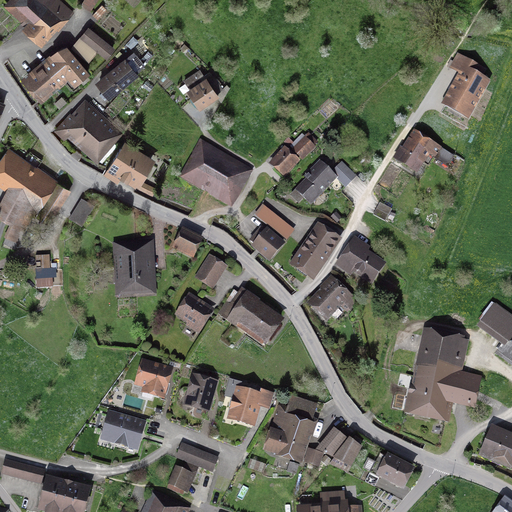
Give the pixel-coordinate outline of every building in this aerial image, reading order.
[(15,0),(11,5),(26,18),(22,23),(28,29),(54,0),(15,0)] [(41,40),(68,9),(57,0),(54,0),(28,29),(41,40)] [(85,0),(82,5),(90,10),(96,0),(85,0)] [(97,20),(107,10),(102,5),(92,15),(97,20)] [(88,61),(98,50),(106,56),(113,48),(89,29),(73,49),(88,61)] [(67,77),(70,75),(76,82),(88,72),(66,47),(27,80),(41,96),(66,75),(67,77)] [(458,56),(451,68),(462,74),(446,103),(468,115),(486,83),(478,78),(483,70),(458,56)] [(135,75),(124,62),(99,82),(110,95),(135,75)] [(208,81),(200,70),(184,81),(200,105),(222,89),(214,77),(208,81)] [(64,139),(71,132),(98,156),(118,134),(103,121),(104,119),(87,104),(75,118),(71,114),(56,130),(64,139)] [(448,165),(452,158),(438,149),(440,147),(417,133),(405,151),(402,149),(396,158),(416,171),(423,160),(429,164),(434,156),(448,165)] [(295,152),(301,158),(317,142),(311,136),(295,152)] [(220,159),(222,156),(205,146),(206,143),(200,140),(193,152),(199,155),(188,175),(230,199),(245,173),(220,159)] [(120,177),(135,186),(150,162),(131,150),(133,146),(125,141),(104,174),(117,182),(120,177)] [(273,163),(285,174),(297,160),(284,147),(271,161),(274,163),(273,163)] [(35,215),(54,186),(10,156),(0,171),(0,179),(11,187),(0,208),(0,215),(11,223),(3,243),(15,248),(18,241),(19,242),(24,229),(33,214),(35,215)] [(307,179),(296,190),(311,204),(337,178),(346,187),(351,181),(337,167),(332,173),(320,161),(306,177),(307,179)] [(68,190),(58,183),(37,217),(47,223),(68,190)] [(94,205),(81,198),(69,219),(82,227),(94,205)] [(373,215),(385,221),(392,209),(380,202),(373,215)] [(286,241),(295,231),(264,206),(256,217),(286,241)] [(340,236),(321,224),(295,263),(313,276),(325,259),(340,236)] [(264,231),(261,228),(250,241),(253,244),(251,247),(257,252),(270,262),(285,243),(267,227),(264,231)] [(197,241),(185,235),(179,246),(192,252),(197,241)] [(381,265),(351,245),(341,259),(372,280),(381,265)] [(147,246),(120,247),(122,292),(150,290),(147,246)] [(49,255),(36,256),(36,270),(50,269),(49,255)] [(227,267),(209,255),(195,278),(213,289),(227,267)] [(328,314),(330,316),(333,316),(337,311),(333,308),(342,298),(352,307),(357,302),(335,281),(313,304),(326,316),(328,314)] [(281,318),(265,307),(263,311),(234,290),(226,301),(232,305),(223,317),(239,329),(238,330),(245,335),(247,333),(262,344),(281,318)] [(199,327),(211,310),(190,297),(179,314),(199,327)] [(506,341),(507,340),(511,332),(511,320),(494,307),(482,323),(506,341)] [(443,416),(447,398),(474,404),(479,379),(461,374),(468,341),(429,333),(413,410),(443,416)] [(511,343),(507,340),(506,341),(498,352),(511,362),(511,343)] [(150,393),(163,396),(170,370),(155,365),(153,366),(152,368),(142,365),(137,383),(151,387),(150,393)] [(194,377),(188,395),(193,397),(191,405),(207,410),(215,383),(194,377)] [(235,398),(232,409),(237,410),(234,419),(253,424),(257,410),(256,409),(257,405),(268,408),(273,394),(262,391),(260,396),(239,390),(240,385),(235,383),(236,381),(230,380),(226,395),(235,398)] [(280,407),(266,449),(298,459),(308,430),(314,432),(317,421),(312,419),(317,405),(292,396),(287,410),(280,407)] [(136,447),(143,423),(110,414),(104,434),(117,437),(116,442),(136,447)] [(327,439),(331,443),(324,452),(335,457),(348,441),(334,430),(327,439)] [(511,439),(492,431),(482,457),(510,469),(511,463),(511,439)] [(358,447),(349,440),(348,441),(335,457),(330,463),(345,471),(358,447)] [(184,461),(190,447),(182,444),(177,458),(184,461)] [(190,447),(184,461),(191,463),(196,450),(190,447)] [(196,450),(191,463),(198,466),(203,452),(196,450)] [(310,450),(306,462),(318,466),(322,454),(310,450)] [(203,452),(198,466),(205,469),(210,455),(203,452)] [(403,485),(411,470),(380,454),(375,463),(368,459),(364,468),(371,471),(370,473),(379,477),(381,474),(403,485)] [(212,472),(218,458),(210,455),(205,469),(212,472)] [(2,473),(41,483),(45,471),(5,461),(2,473)] [(186,481),(188,482),(191,475),(176,468),(168,489),(181,494),(186,481)] [(89,499),(86,498),(89,489),(48,479),(45,488),(43,487),(40,499),(42,500),(40,509),(52,511),(83,511),(83,510),(86,511),(89,499)] [(163,511),(170,498),(158,493),(150,511),(163,511)] [(300,511),(357,511),(357,506),(347,507),(347,502),(343,502),(342,496),(330,497),(330,495),(324,496),(325,509),(300,510),(300,511)] [(163,511),(177,511),(181,503),(170,498),(163,511)] [(511,511),(511,507),(506,502),(498,511),(511,511)]
